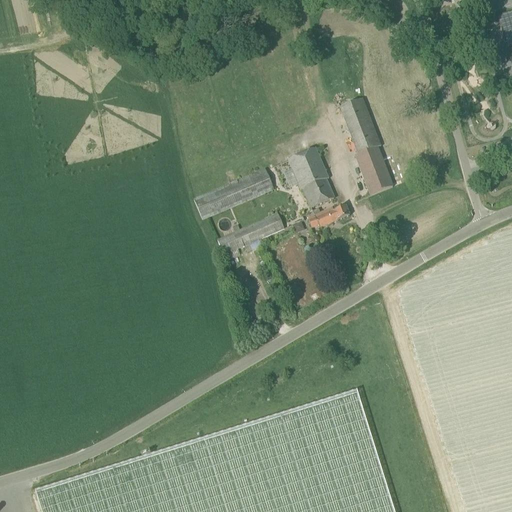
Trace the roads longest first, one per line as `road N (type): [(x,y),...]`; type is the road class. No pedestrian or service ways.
road 1 (unclassified): [(0,481),(104,445),(511,212)]
road 2 (track): [(0,44),(75,33),(128,10),(234,0)]
road 3 (track): [(379,282),(334,141),(313,135),(293,143)]
